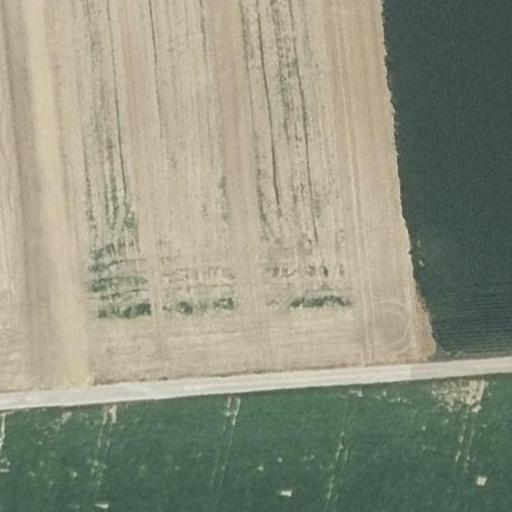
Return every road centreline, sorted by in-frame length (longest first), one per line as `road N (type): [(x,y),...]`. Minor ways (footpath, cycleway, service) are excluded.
road 1 (track): [(511,367),(0,402)]
road 2 (track): [(80,398),(40,0)]
